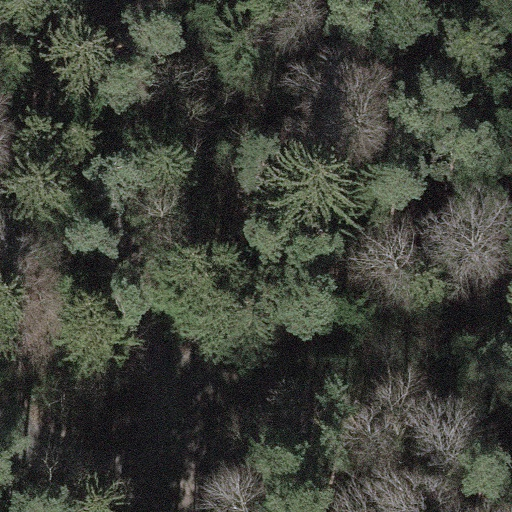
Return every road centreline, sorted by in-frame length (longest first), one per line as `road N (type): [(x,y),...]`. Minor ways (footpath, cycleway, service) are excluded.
road 1 (track): [(201,421),(125,293),(119,161),(132,0)]
road 2 (track): [(201,421),(349,412),(441,426),(511,454)]
road 3 (track): [(0,413),(155,511)]
